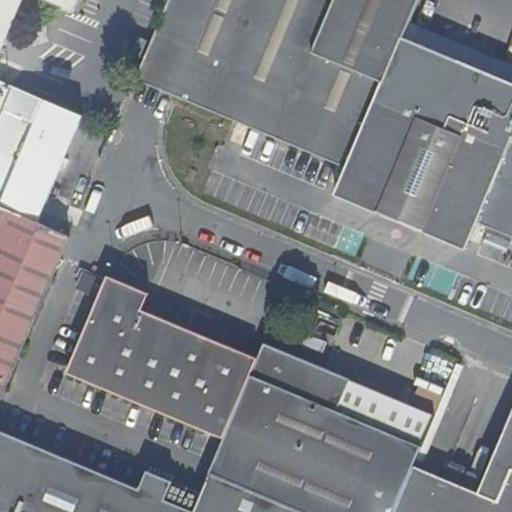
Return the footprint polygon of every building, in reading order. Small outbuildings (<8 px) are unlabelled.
[(0,0),(0,45),(18,0),(38,0),(68,13),(73,0),(0,0)] [(164,0),(132,79),(173,96),(341,167),(330,195),(461,249),(473,222),(511,238),(511,83),(400,36),(414,0),(164,0)] [(0,204),(34,218),(78,114),(0,81),(0,204)] [(55,231),(0,206),(0,397),(59,257),(68,237),(55,231)] [(105,270),(104,276),(64,371),(221,436),(256,354),(140,304),(146,288),(105,270)] [(322,354),(336,316),(310,306),(296,344),(322,354)] [(208,470),(308,511),(389,511),(410,462),(413,455),(418,442),(335,408),(349,375),(262,340),(256,354),(221,436),(208,470)] [(452,361),(418,442),(413,455),(419,457),(458,363),(452,361)] [(511,395),(473,487),(494,497),(509,464),(511,465),(511,395)] [(0,511),(189,511),(200,489),(143,465),(135,483),(0,425),(0,511)] [(511,511),(511,465),(509,464),(494,497),(473,487),(410,462),(389,511),(511,511)] [(200,489),(189,511),(308,511),(208,470),(200,489)]
